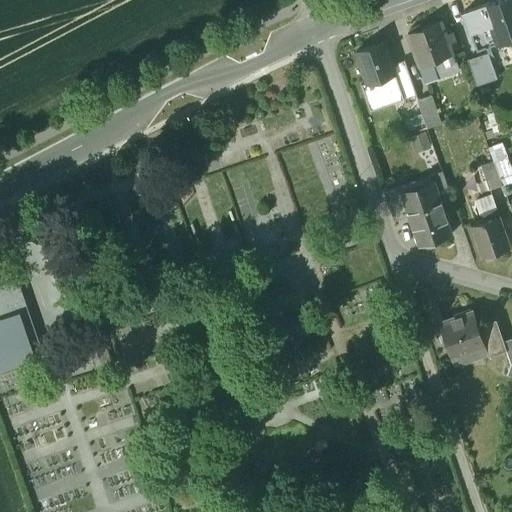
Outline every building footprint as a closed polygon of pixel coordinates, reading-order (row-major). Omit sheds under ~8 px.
[(511,0),(499,0),(464,12),(477,49),(511,37),(511,0)] [(440,22),(425,27),(419,25),(411,28),(409,34),(420,66),(452,54),(448,43),(454,41),(451,33),(445,35),(440,22)] [(385,42),(356,52),(367,84),(396,74),(393,65),(385,42)] [(488,53),(468,60),(477,86),(497,79),(488,53)] [(452,54),(420,66),(426,83),(458,71),(452,54)] [(403,61),(393,65),(396,74),(405,99),(415,95),(403,61)] [(396,74),(367,84),(362,86),(371,111),(405,99),(396,74)] [(441,123),(431,95),(418,100),(427,128),(441,123)] [(422,115),(405,120),(408,129),(425,124),(422,115)] [(415,154),(429,148),(425,135),(411,141),(415,154)] [(503,186),(511,183),(511,169),(502,144),(489,148),(494,163),(503,186)] [(494,163),(483,167),(492,190),(503,186),(494,163)] [(442,172),(429,177),(430,182),(432,181),(439,201),(440,205),(452,201),(442,172)] [(403,191),(401,192),(408,212),(439,201),(432,181),(430,182),(403,191)] [(401,185),(385,191),(395,220),(409,215),(408,212),(401,192),(403,191),(401,185)] [(495,216),(488,197),(486,198),(474,202),(480,221),(495,216)] [(439,201),(408,212),(409,215),(419,244),(450,233),(440,205),(439,201)] [(480,221),(470,225),(481,257),(483,256),(487,259),(495,257),(496,252),(509,247),(497,215),(495,216),(480,221)] [(0,368),(42,354),(12,266),(0,270),(0,368)] [(469,309),(454,314),(456,318),(439,324),(453,365),(486,353),(477,327),(472,313),(470,313),(469,309)] [(495,321),(477,327),(486,353),(503,347),(504,347),(503,342),(495,321)] [(511,339),(511,340),(503,342),(504,347),(503,347),(509,365),(507,374),(511,375),(511,339)]
